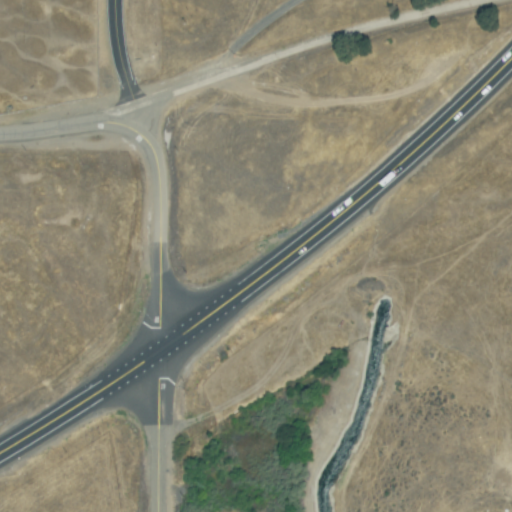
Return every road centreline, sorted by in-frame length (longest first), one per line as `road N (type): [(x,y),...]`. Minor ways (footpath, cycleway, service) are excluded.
road 1 (primary): [(0,452),(251,282),(403,161),(511,53)]
road 2 (tertiary): [(128,126),(145,138),(156,176),(158,352)]
road 3 (tertiary): [(156,511),(158,352)]
road 4 (tertiary): [(0,132),(101,121),(128,126)]
